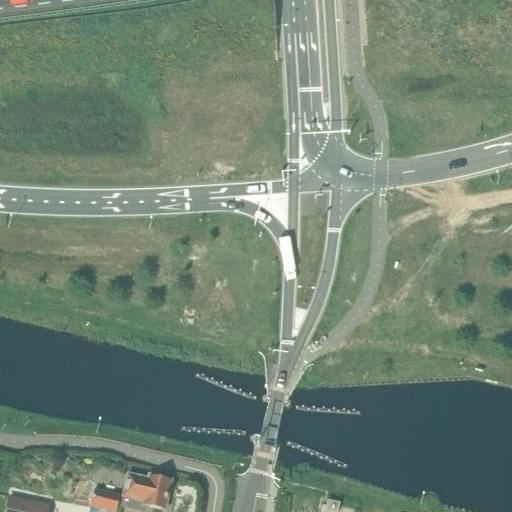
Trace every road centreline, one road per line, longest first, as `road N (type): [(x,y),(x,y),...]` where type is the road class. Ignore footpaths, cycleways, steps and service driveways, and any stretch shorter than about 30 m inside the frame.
road 1 (trunk): [(0,199),(199,198)]
road 2 (tertiary): [(288,367),(327,271),(336,183)]
road 3 (tertiary): [(285,0),(292,186)]
road 4 (tertiary): [(336,183),(328,0)]
road 5 (trunk): [(336,183),(511,150)]
road 6 (tertiary): [(253,511),(288,367)]
road 7 (track): [(511,195),(380,219)]
road 8 (trunk): [(199,198),(257,209),(278,230),(290,263)]
